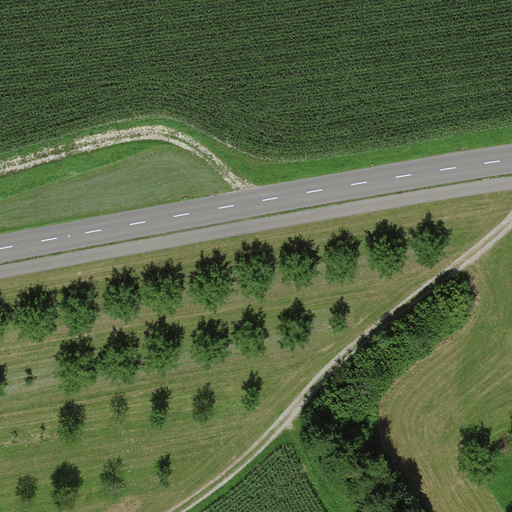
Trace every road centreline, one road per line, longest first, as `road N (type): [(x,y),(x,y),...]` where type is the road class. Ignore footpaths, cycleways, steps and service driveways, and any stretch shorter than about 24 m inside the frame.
road 1 (tertiary): [(0,250),(511,159)]
road 2 (track): [(511,221),(350,352),(250,456),(177,511)]
road 3 (track): [(0,166),(159,133),(211,159),(258,202)]
